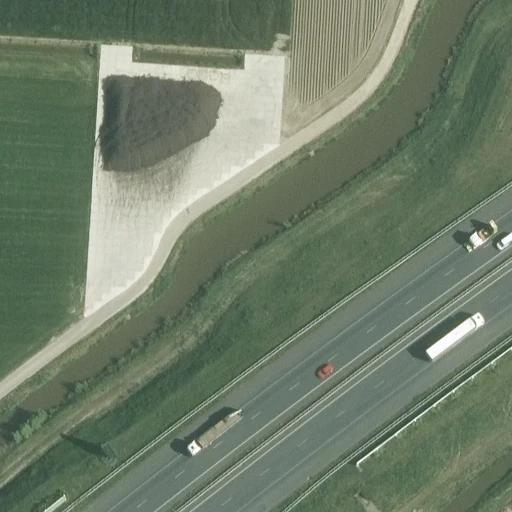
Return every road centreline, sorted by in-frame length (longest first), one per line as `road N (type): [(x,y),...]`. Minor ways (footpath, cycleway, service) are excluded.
road 1 (motorway): [(511,231),(130,511)]
road 2 (motorway): [(212,511),(511,288)]
